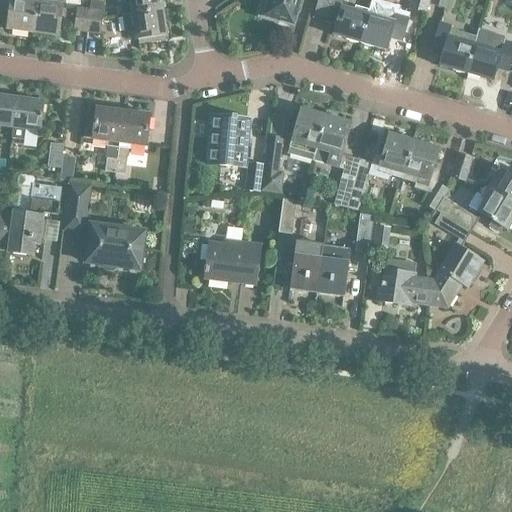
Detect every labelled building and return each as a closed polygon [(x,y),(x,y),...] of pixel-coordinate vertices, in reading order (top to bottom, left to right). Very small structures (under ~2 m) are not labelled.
[(28,34),(28,32),(32,32),(36,0),(0,0),(0,8),(9,10),(6,29),(12,30),(11,32),(28,34)] [(36,0),(32,32),(36,33),(36,35),(52,37),(52,35),(58,36),(62,6),(62,0),(36,0)] [(129,0),(132,14),(162,10),(160,0),(129,0)] [(262,0),(257,18),(277,24),(278,21),(292,25),(296,12),(298,13),(301,1),(299,1),(299,0),(313,0),(314,0),(313,0),(262,0)] [(330,0),(324,22),(336,26),(333,36),(359,44),(367,15),(341,7),(343,0),(330,0)] [(410,0),(408,6),(426,12),(429,2),(429,0),(410,0)] [(90,10),(102,12),(104,3),(91,1),(90,10)] [(86,33),(90,10),(77,8),(74,31),(86,33)] [(90,10),(86,33),(99,34),(102,12),(90,10)] [(132,14),(122,16),(125,34),(135,33),(136,40),(138,40),(138,43),(165,39),(164,36),(166,36),(162,10),(132,14)] [(393,22),(367,15),(359,44),(386,52),(389,39),(401,42),(409,15),(397,11),(393,22)] [(439,23),(431,50),(442,54),(439,67),(465,74),(474,45),(476,38),(450,30),(451,26),(439,23)] [(511,43),(503,41),(500,53),(474,45),(465,74),(492,82),(496,69),(507,72),(511,54),(511,43)] [(0,127),(12,129),(16,99),(0,96),(0,127)] [(16,99),(12,129),(39,132),(43,102),(16,99)] [(122,113),(96,109),(94,122),(87,121),(84,139),(106,142),(104,157),(106,157),(104,172),(114,173),(122,113)] [(290,147),(287,154),(312,162),(316,149),(325,117),(300,110),(290,147)] [(145,147),(149,116),(122,113),(114,173),(124,174),(128,145),(145,147)] [(243,168),(247,120),(211,117),(207,165),(243,168)] [(325,117),(316,149),(312,162),(337,169),(350,125),(325,117)] [(352,190),(364,193),(369,176),(387,181),(388,176),(402,180),(413,143),(388,136),(382,159),(374,157),(372,164),(360,161),(352,190)] [(261,191),(279,194),(282,174),(277,173),(281,139),(268,138),(261,191)] [(49,143),(46,166),(59,167),(62,144),(49,143)] [(423,204),(434,211),(446,191),(434,183),(437,172),(432,171),(438,150),(413,143),(402,180),(416,184),(415,189),(430,193),(423,204)] [(511,158),(497,154),(495,159),(510,164),(511,158)] [(458,155),(452,177),(464,181),(470,159),(458,155)] [(62,156),(59,180),(71,181),(74,157),(62,156)] [(334,205),(346,209),(352,190),(360,161),(348,157),(334,205)] [(259,192),(263,166),(248,164),(245,190),(259,192)] [(487,188),(511,203),(511,173),(504,169),(496,182),(492,179),(487,188)] [(43,213),(57,215),(60,186),(31,182),(31,185),(16,183),(12,215),(7,251),(8,252),(8,253),(32,256),(34,244),(39,245),(40,238),(41,238),(44,222),(42,222),(43,213)] [(68,183),(62,229),(85,232),(89,204),(81,203),(83,185),(68,183)] [(506,230),(511,219),(511,203),(487,188),(481,197),(485,200),(478,213),(491,221),(489,225),(500,232),(503,228),(506,230)] [(278,231),(291,233),(296,200),(282,198),(278,231)] [(470,231),(478,219),(443,198),(435,211),(440,213),(470,231)] [(0,250),(7,251),(12,215),(0,213),(0,250)] [(440,213),(433,224),(463,242),(470,231),(440,213)] [(372,225),(373,217),(359,215),(354,253),(368,254),(368,253),(372,225)] [(104,227),(90,226),(85,263),(139,270),(144,233),(120,230),(117,226),(108,224),(104,227)] [(372,225),(368,253),(383,255),(386,227),(372,225)] [(254,286),(260,247),(224,242),(223,246),(209,244),(205,279),(254,286)] [(289,291),(316,294),(323,247),(296,243),(289,291)] [(432,282),(429,306),(446,308),(461,284),(466,288),(470,282),(471,283),(474,282),(481,272),(480,269),(478,268),(482,262),(455,245),(439,271),(440,272),(434,282),(432,282)] [(350,250),(323,247),(316,294),(343,298),(350,250)] [(429,306),(432,282),(414,279),(414,275),(385,271),(383,284),(381,284),(380,287),(378,286),(376,302),(410,307),(410,303),(429,306)]
